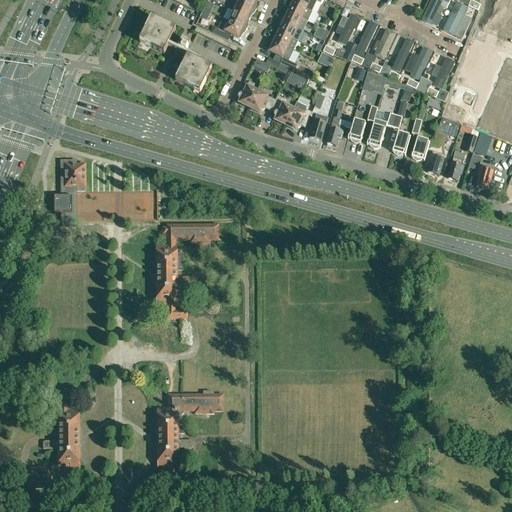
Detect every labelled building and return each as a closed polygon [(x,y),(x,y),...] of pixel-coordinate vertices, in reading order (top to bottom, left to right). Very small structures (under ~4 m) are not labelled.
[(259,0),(258,0),(233,0),(238,2),(256,11),(256,10),(258,3),(259,0)] [(289,0),(289,1),(289,2),(312,13),(315,14),(320,4),(322,0),(289,0)] [(432,0),(423,22),(433,27),(445,0),(432,0)] [(471,1),(468,7),(477,12),(477,11),(480,6),(471,1)] [(255,12),(256,11),(238,2),(234,12),(249,20),(251,17),(255,12)] [(307,22),(312,13),(289,2),(288,2),(287,9),(286,12),(307,22)] [(210,13),(213,6),(207,3),(204,10),(210,13)] [(443,33),(457,39),(469,11),(455,5),(443,33)] [(206,21),(210,13),(204,10),(200,18),(206,21)] [(248,22),(249,20),(234,12),(229,22),(246,30),(247,29),(248,22)] [(279,21),(303,32),(307,22),(286,12),(284,15),(280,20),(279,21)] [(330,45),(343,51),(358,18),(345,12),(330,45)] [(164,55),(169,44),(176,30),(151,18),(151,19),(150,18),(147,23),(148,24),(139,43),(140,43),(139,44),(145,46),(145,45),(164,55)] [(276,31),(298,42),(303,32),(279,21),(279,22),(278,29),(276,31)] [(246,31),(246,30),(229,22),(224,32),(215,28),(212,33),(228,41),(231,36),(240,40),(241,37),(246,31)] [(369,23),(356,53),(363,56),(377,26),(369,23)] [(511,30),(505,28),(501,38),(511,42),(511,30)] [(385,30),(373,56),(385,62),(397,36),(385,30)] [(270,40),(272,41),(293,51),(298,42),(276,31),(275,34),(270,40)] [(400,37),(385,67),(400,74),(414,44),(400,37)] [(178,48),(186,52),(190,43),(182,40),(178,48)] [(288,62),(293,51),(272,41),(270,40),(270,41),(268,48),(267,51),(275,56),(273,61),(280,64),(289,69),(295,72),(297,66),(292,63),(288,62)] [(358,47),(351,44),(343,59),(350,62),(358,47)] [(418,46),(403,75),(418,83),(432,53),(418,46)] [(326,47),(323,53),(333,57),(335,52),(326,47)] [(187,56),(178,75),(177,75),(175,80),(176,80),(175,81),(194,90),(194,91),(199,93),(200,93),(212,68),(187,56)] [(351,62),(361,66),(364,61),(354,56),(353,58),(351,62)] [(277,70),(280,64),(273,61),(268,59),(265,65),(277,70)] [(446,59),(432,88),(442,93),(456,64),(446,59)] [(372,64),(369,70),(379,74),(382,68),(372,64)] [(357,75),(365,77),(367,71),(359,69),(357,75)] [(397,82),(400,77),(391,72),(388,78),(397,82)] [(307,79),(297,74),(294,82),(303,86),(307,79)] [(325,80),(316,76),(314,80),(323,84),(325,80)] [(417,90),(426,94),(429,89),(432,83),(422,78),(417,90)] [(409,80),(406,86),(416,90),(418,84),(409,80)] [(249,109),(257,92),(252,89),(254,85),(249,82),(244,92),(244,91),(243,92),(242,92),(241,92),(241,93),(239,97),(239,98),(239,99),(240,100),(239,104),(249,109)] [(429,89),(426,94),(435,99),(438,93),(429,89)] [(265,110),(270,112),(275,101),(268,97),(257,92),(249,109),(260,114),(261,111),(262,111),(263,111),(264,110),(265,110)] [(411,103),(413,95),(405,93),(403,100),(411,103)] [(274,121),(285,127),(293,110),(283,105),(285,100),(277,96),(275,101),(270,112),(275,115),(275,116),(275,117),(276,118),(274,121)] [(319,96),(314,108),(320,110),(325,98),(319,96)] [(443,105),(429,99),(426,106),(440,112),(443,105)] [(338,103),(336,111),(330,129),(326,144),(337,148),(339,141),(341,141),(343,133),(344,128),(338,126),(340,120),(339,120),(342,113),(344,104),(338,103)] [(373,123),(374,120),(377,109),(371,107),(367,121),(373,123)] [(299,112),(293,110),(285,127),(295,132),(297,128),(298,128),(299,128),(300,128),(300,127),(306,130),(312,113),(301,108),(299,112)] [(386,127),(392,129),(396,116),(390,115),(387,124),(374,120),(373,123),(372,128),(367,146),(370,147),(370,148),(374,150),(378,150),(378,149),(379,149),(386,127)] [(402,118),(396,116),(392,129),(398,130),(402,118)] [(461,126),(442,118),(437,131),(456,139),(461,126)] [(416,120),(412,134),(418,136),(422,122),(416,120)] [(314,122),(309,140),(312,141),(318,143),(318,142),(321,143),(326,125),(314,122)] [(353,122),(347,141),(348,141),(348,140),(351,141),(351,142),(354,144),(358,144),(359,143),(360,144),(366,126),(353,122)] [(511,125),(507,124),(503,134),(511,137),(511,125)] [(477,135),(471,132),(465,153),(471,155),(477,135)] [(410,139),(397,135),(392,153),(394,154),(394,155),(397,157),(401,157),(401,156),(404,157),(405,157),(410,138),(410,139)] [(481,135),(474,154),(486,158),(492,139),(481,135)] [(424,163),(429,144),(417,141),(411,159),(413,159),(413,160),(416,162),(420,162),(420,161),(423,162),(424,163)] [(447,179),(457,182),(459,176),(461,176),(463,168),(462,167),(465,157),(465,155),(455,152),(451,164),(447,179)] [(431,157),(426,173),(439,177),(444,161),(443,161),(445,156),(433,153),(431,157)] [(488,190),(491,180),(493,179),(494,176),(492,175),(493,173),(494,168),(480,164),(482,159),(472,156),(468,169),(478,171),(476,177),(478,177),(476,186),(482,188),(481,189),(487,191),(487,189),(488,190)] [(76,162),(61,162),(61,198),(55,198),(55,214),(61,214),(61,227),(77,226),(77,221),(76,221),(76,193),(85,193),(85,187),(84,185),(86,183),(86,180),(84,179),(84,166),(76,166),(76,162)] [(191,278),(176,278),(176,271),(183,271),(183,253),(176,253),(176,247),(179,246),(179,241),(190,241),(190,245),(209,245),(209,241),(221,241),(221,235),(219,235),(219,226),(166,226),(166,228),(163,228),(163,235),(166,235),(166,248),(157,248),(157,254),(156,256),(156,259),(157,260),(157,293),(156,294),(156,297),(157,299),(157,305),(167,305),(167,320),(187,320),(187,311),(176,311),(176,286),(193,286),(192,279),(191,278)] [(177,455),(177,449),(193,448),(193,440),(177,441),(177,416),(182,416),(184,414),(184,411),(195,411),(195,415),(214,415),(214,412),(224,412),(224,396),(214,396),(214,394),(212,392),(203,392),(203,396),(167,396),(167,411),(158,411),(158,417),(157,419),(157,422),(158,423),(158,456),(157,457),(157,460),(158,462),(158,468),(168,468),(168,488),(174,488),(174,490),(179,490),(179,488),(193,488),(193,479),(177,479),(177,464),(179,464),(179,455),(177,455)] [(52,436),(59,435),(59,470),(52,470),(52,468),(27,469),(27,481),(29,481),(29,489),(58,489),(58,491),(63,491),(63,489),(69,489),(69,469),(78,469),(78,462),(80,461),(80,458),(78,456),(78,424),(79,423),(79,419),(78,418),(78,412),(69,412),(69,397),(52,397),(52,406),(59,406),(59,411),(59,431),(52,431),(52,436)]
